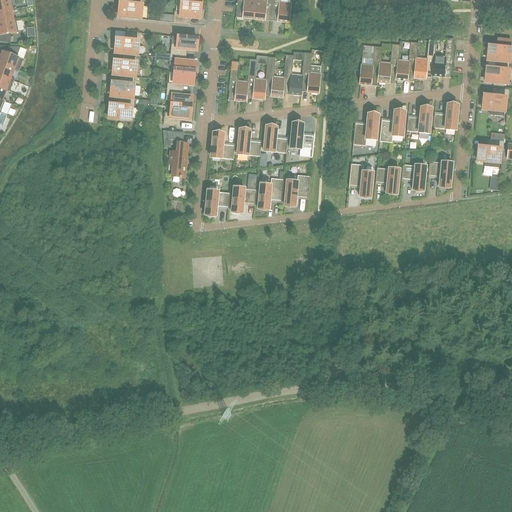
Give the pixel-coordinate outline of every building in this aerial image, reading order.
[(0,0),(0,12),(14,10),(11,0),(0,0)] [(128,5),(120,4),(118,18),(141,20),(142,6),(141,6),(141,0),(129,0),(129,2),(128,2),(128,5)] [(181,6),(181,7),(200,9),(201,0),(176,0),(182,0),(181,6)] [(253,20),(255,0),(237,0),(236,14),(247,15),(247,19),(253,20)] [(273,0),(265,0),(266,0),(263,0),(255,0),(253,20),(260,21),(261,17),(271,18),(273,0)] [(273,0),(271,18),(282,19),(282,23),(289,24),(291,3),(280,2),(280,0),(273,0)] [(200,9),(181,7),(181,13),(174,12),(173,23),(189,25),(186,24),(187,18),(199,20),(200,9)] [(0,12),(0,24),(16,21),(17,21),(16,18),(13,19),(11,11),(14,10),(0,12)] [(18,33),(16,21),(0,24),(0,41),(10,43),(11,34),(18,33)] [(115,54),(124,55),(136,56),(137,56),(138,43),(140,43),(141,34),(125,32),(125,33),(126,33),(125,38),(124,38),(124,41),(116,40),(115,54)] [(187,50),(196,51),(197,40),(197,39),(178,38),(171,37),(171,44),(170,55),(183,56),(184,50),(187,50)] [(432,77),(439,77),(439,74),(444,74),(444,68),(451,69),(454,40),(446,39),(445,57),(435,56),(436,42),(432,77)] [(487,61),(496,62),(509,63),(511,50),(510,49),(511,41),(497,40),(498,40),(498,46),(497,46),(496,48),(489,47),(487,61)] [(432,77),(436,42),(428,41),(426,59),(416,58),(418,44),(417,44),(414,79),(421,80),(421,76),(425,76),(426,70),(432,71),(432,77)] [(414,79),(417,44),(410,43),(408,61),(398,60),(400,46),(399,46),(396,81),(403,82),(403,78),(414,79)] [(396,75),(395,81),(396,81),(399,46),(382,44),(381,48),(378,83),(385,84),(385,80),(389,80),(390,74),(396,75)] [(23,60),(16,58),(20,48),(0,45),(0,52),(2,53),(0,59),(0,63),(14,69),(19,71),(23,60)] [(378,83),(381,48),(374,47),(372,65),(361,64),(359,85),(367,86),(367,82),(371,82),(372,76),(378,77),(377,83),(378,83)] [(302,76),(300,97),(301,89),(312,90),(311,94),(318,94),(321,73),(310,72),(312,54),(304,54),(302,76)] [(122,77),(134,78),(135,78),(136,64),(136,56),(124,55),(123,60),(122,60),(122,63),(114,62),(113,76),(122,76),(122,77)] [(182,62),(183,56),(170,55),(168,66),(175,67),(174,73),(194,75),(195,63),(182,62)] [(300,97),(302,76),(292,75),(294,57),(286,56),(284,78),(282,99),(284,85),(290,85),(289,92),(293,92),(293,96),(300,97)] [(264,101),(268,58),(266,80),(256,79),(257,61),(250,60),(246,103),(247,89),(254,89),(253,96),(257,96),(257,100),(264,101)] [(282,99),(284,78),(274,77),(276,59),(268,58),(264,101),(265,87),(272,87),(271,94),(275,94),(275,98),(282,99)] [(239,98),(239,102),(246,103),(250,60),(249,60),(247,82),(237,81),(239,63),(231,62),(228,91),(235,92),(235,98),(239,98)] [(485,83),(507,85),(508,71),(509,63),(496,62),(496,67),(494,67),(494,70),(486,69),(485,83)] [(0,63),(0,76),(14,81),(14,79),(11,78),(14,69),(0,63)] [(194,75),(174,73),(173,84),(167,84),(166,90),(180,91),(180,85),(193,86),(194,75)] [(0,76),(0,88),(6,91),(10,92),(13,83),(14,81),(0,76)] [(120,98),(134,100),(133,99),(134,86),(133,86),(134,78),(122,77),(121,82),(120,82),(120,84),(112,84),(111,97),(120,98)] [(506,99),(508,99),(509,90),(492,89),(491,97),(484,96),(482,110),(490,111),(490,115),(504,117),(504,116),(506,99)] [(179,97),(180,91),(166,90),(165,101),(172,102),(171,108),(191,109),(192,98),(179,97)] [(118,106),(110,105),(108,119),(131,121),(132,108),(134,108),(134,100),(120,98),(119,104),(118,104),(118,106)] [(433,129),(455,131),(458,108),(447,107),(447,108),(446,107),(445,113),(446,113),(446,116),(435,115),(435,113),(434,113),(433,129)] [(164,113),(164,119),(163,125),(179,126),(176,126),(177,120),(189,121),(191,109),(171,108),(170,114),(164,113)] [(429,134),(431,111),(420,110),(420,111),(419,111),(419,116),(420,116),(420,119),(408,118),(408,116),(406,132),(429,134)] [(382,121),(382,119),(381,119),(379,142),(392,144),(392,137),(403,138),(405,114),(394,113),(394,114),(393,114),(392,119),(393,119),(393,123),(382,121)] [(355,125),(356,123),(355,123),(353,146),(365,147),(366,140),(376,141),(378,117),(368,116),(367,117),(366,117),(366,122),(367,123),(367,126),(355,125)] [(300,150),(299,157),(312,158),(314,135),(313,137),(302,136),(302,133),(304,133),(304,128),(303,127),(303,126),(292,125),(290,149),(300,150)] [(278,131),(276,131),(277,130),(266,128),(263,152),(286,154),(288,138),(287,138),(287,140),(276,139),(276,136),(277,136),(278,131)] [(167,140),(183,141),(184,133),(167,132),(167,140)] [(239,132),(237,155),(260,158),(261,141),(260,144),(249,142),(249,139),(251,139),(251,134),(250,134),(250,133),(239,132)] [(224,136),(213,135),(210,158),(233,161),(235,145),(234,145),(234,147),(223,146),(223,142),(224,142),(225,137),(224,137),(224,136)] [(504,142),(487,140),(486,149),(478,148),(477,162),(485,162),(485,167),(499,168),(500,150),(503,151),(504,142)] [(186,158),(187,145),(187,144),(180,144),(178,158),(176,158),(176,153),(171,152),(169,165),(173,166),(172,178),(173,178),(173,177),(179,178),(179,179),(181,179),(181,178),(183,178),(183,179),(184,179),(186,158)] [(439,186),(439,187),(450,189),(452,165),(429,163),(428,179),(429,177),(440,178),(440,181),(438,181),(438,186),(439,186)] [(360,197),(370,198),(373,175),(363,173),(363,166),(351,165),(348,188),(349,188),(349,186),(361,187),(360,191),(359,190),(359,196),(360,196),(360,197)] [(423,192),(426,168),(403,166),(401,182),(402,182),(402,180),(413,181),(413,184),(412,184),(411,189),(413,190),(413,191),(423,192)] [(386,193),(386,194),(397,195),(399,171),(376,169),(375,185),(376,183),(387,184),(387,187),(385,187),(385,193),(386,193)] [(287,183),(284,206),(295,207),(295,206),(296,206),(297,201),(296,201),(296,198),(307,199),(307,201),(308,201),(310,178),(297,176),(297,184),(287,183)] [(270,201),(281,202),(281,204),(284,181),(271,180),(270,187),(260,186),(258,209),(269,210),(269,209),(270,209),(270,204),(269,204),(270,201)] [(256,191),(234,189),(231,213),(242,214),(242,213),(243,213),(244,207),(243,207),(243,204),(254,205),(254,207),(255,207),(256,191)] [(207,192),(205,216),(216,217),(216,216),(217,216),(217,210),(216,210),(217,207),(228,208),(228,210),(230,194),(207,192)]
